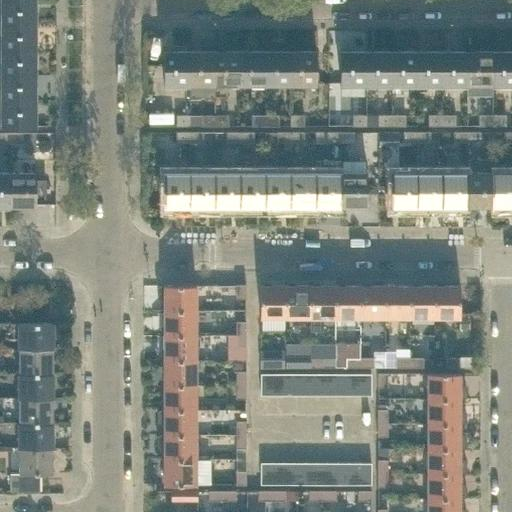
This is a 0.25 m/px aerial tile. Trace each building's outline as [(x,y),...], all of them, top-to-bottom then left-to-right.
[(36,24),(35,0),(1,0),(1,24),(36,24)] [(36,50),(36,24),(1,24),(1,50),(36,50)] [(36,75),(36,50),(1,50),(1,75),(36,75)] [(164,85),(190,85),(190,50),(164,50),(164,85)] [(190,85),(215,85),(215,50),(190,50),(190,85)] [(215,85),(240,85),(240,50),(215,50),(215,85)] [(240,85),(265,85),(265,50),(240,50),(240,85)] [(265,85),(291,85),(291,50),(265,50),(265,85)] [(316,85),(316,84),(316,50),(291,50),(291,85),(316,85)] [(366,85),(366,50),(340,50),(340,85),(366,85)] [(391,85),(391,50),(366,50),(366,85),(391,85)] [(417,85),(417,50),(391,50),(391,85),(417,85)] [(442,85),(442,50),(417,50),(417,85),(442,85)] [(467,85),(467,50),(442,50),(442,85),(467,85)] [(492,85),(492,50),(467,50),(467,85),(492,85)] [(511,84),(511,50),(492,50),(492,85),(511,84)] [(36,100),(36,75),(1,75),(1,100),(36,100)] [(36,126),(36,100),(1,100),(1,126),(36,126)] [(173,112),(149,113),(149,123),(174,122),(173,112)] [(176,125),(190,125),(190,114),(176,114),(176,125)] [(215,125),(215,114),(201,114),(201,125),(215,125)] [(215,114),(215,125),(228,125),(228,114),(215,114)] [(265,125),(265,114),(252,114),(252,125),(265,125)] [(265,114),(265,125),(279,125),(279,114),(265,114)] [(304,125),(304,114),(290,114),(290,125),(304,125)] [(366,125),(366,114),(353,114),(353,125),(366,125)] [(391,125),(391,114),(378,114),(378,125),(391,125)] [(391,114),(391,125),(405,125),(405,114),(391,114)] [(442,125),(442,114),(428,114),(428,125),(442,125)] [(442,114),(442,125),(455,125),(455,114),(442,114)] [(492,125),(492,114),(479,114),(479,125),(492,125)] [(492,114),(492,125),(506,125),(506,114),(492,114)] [(0,142),(10,143),(10,132),(0,131),(0,142)] [(190,142),(190,131),(176,131),(176,142),(190,142)] [(203,142),(203,131),(190,131),(190,142),(203,142)] [(240,142),(240,131),(227,131),(226,142),(240,142)] [(240,131),(240,142),(254,142),(254,131),(240,131)] [(291,142),(291,131),(277,131),(277,142),(291,142)] [(291,131),(291,142),(304,142),(304,131),(291,131)] [(340,142),(340,131),(327,131),(327,142),(340,142)] [(340,131),(340,142),(354,142),(354,131),(340,131)] [(417,142),(417,131),(403,131),(403,142),(417,142)] [(417,131),(417,142),(430,142),(430,131),(417,131)] [(467,142),(467,131),(453,131),(453,142),(467,142)] [(467,131),(467,142),(481,142),(481,131),(467,131)] [(23,143),(24,132),(10,132),(10,143),(23,143)] [(36,132),(24,132),(23,143),(24,151),(36,151),(36,132)] [(0,206),(10,206),(10,172),(0,171),(0,206)] [(164,206),(190,206),(190,171),(164,171),(164,206)] [(190,206),(215,206),(215,171),(190,171),(190,206)] [(215,206),(240,206),(240,171),(215,171),(215,206)] [(265,206),(265,171),(240,171),(240,206),(265,206)] [(265,206),(290,206),(290,171),(265,171),(265,206)] [(290,206),(315,206),(315,171),(290,171),(290,206)] [(315,206),(340,206),(340,171),(315,171),(315,206)] [(340,206),(366,206),(366,171),(340,171),(340,206)] [(417,206),(417,171),(391,171),(391,206),(417,206)] [(442,206),(442,171),(417,171),(417,206),(442,206)] [(467,206),(467,171),(442,171),(442,206),(467,206)] [(492,206),(492,172),(467,171),(467,206),(492,206)] [(511,206),(511,171),(492,172),(492,206),(511,206)] [(36,206),(36,172),(10,172),(10,206),(36,206)] [(348,284),(348,282),(337,282),(337,284),(335,284),(335,317),(360,317),(360,284),(348,284)] [(372,284),(372,282),(362,282),(362,284),(360,284),(360,317),(385,317),(385,284),(372,284)] [(422,284),(422,282),(412,282),(412,284),(409,284),(409,317),(434,317),(434,284),(422,284)] [(447,284),(447,282),(437,282),(437,284),(434,284),(434,317),(460,317),(460,284),(447,284)] [(196,310),(196,284),(164,284),(164,285),(162,285),(158,287),(158,297),(162,299),(164,299),(164,310),(196,310)] [(246,298),(246,284),(237,284),(237,298),(246,298)] [(286,317),(286,284),(260,284),(260,317),(286,317)] [(310,317),(310,284),(286,284),(286,317),(310,317)] [(335,317),(335,284),(310,284),(310,317),(335,317)] [(409,317),(409,284),(385,284),(385,317),(409,317)] [(196,334),(196,310),(164,310),(164,311),(162,311),(158,312),(158,323),(162,324),(164,324),(164,334),(196,334)] [(237,334),(246,334),(246,321),(237,321),(237,334)] [(52,348),(52,322),(20,322),(20,347),(52,348)] [(196,359),(196,334),(164,334),(164,335),(162,335),(158,337),(158,347),(162,349),(164,349),(164,359),(196,359)] [(246,334),(237,334),(228,334),(228,344),(237,344),(237,348),(246,348),(246,334)] [(360,367),(360,357),(347,357),(347,343),(336,343),(336,367),(360,367)] [(52,372),(52,348),(20,347),(20,372),(52,372)] [(423,367),(423,348),(409,348),(409,350),(409,367),(423,367)] [(284,367),(284,350),(260,350),(260,367),(284,367)] [(385,367),(385,350),(373,350),(373,357),(360,357),(360,367),(385,367)] [(409,350),(396,350),(385,350),(385,367),(409,367),(409,350)] [(310,367),(310,357),(297,357),(297,367),(310,367)] [(310,357),(310,367),(324,367),(324,357),(310,357)] [(460,367),(460,357),(446,357),(446,367),(460,367)] [(196,384),(196,359),(164,359),(164,384),(196,384)] [(236,384),(246,384),(246,371),(236,371),(236,384)] [(52,397),(52,372),(20,372),(20,397),(52,397)] [(378,386),(387,386),(387,372),(378,372),(378,386)] [(462,397),(466,395),(466,385),(462,383),(460,383),(460,372),(427,372),(427,398),(460,398),(460,397),(462,397)] [(273,394),(273,373),(261,373),(261,394),(273,394)] [(284,394),(284,373),(273,373),(273,394),(284,394)] [(294,394),(294,373),(284,373),(284,394),(294,394)] [(305,394),(305,373),(294,373),(294,394),(305,394)] [(316,394),(316,373),(305,373),(305,394),(316,394)] [(327,394),(327,373),(316,373),(316,394),(327,394)] [(338,394),(338,373),(327,373),(327,394),(338,394)] [(349,394),(349,373),(338,373),(338,394),(349,394)] [(359,395),(359,373),(349,373),(349,394),(359,395)] [(372,394),(372,373),(359,373),(359,395),(372,394)] [(196,409),(196,384),(164,384),(164,385),(162,385),(158,386),(158,397),(162,399),(164,399),(164,409),(196,409)] [(246,398),(246,384),(236,384),(237,398),(246,398)] [(52,422),(52,397),(20,397),(20,422),(52,422)] [(462,422),(466,420),(466,410),(462,408),(460,408),(460,398),(427,398),(427,423),(460,423),(460,422),(462,422)] [(196,433),(196,409),(164,409),(164,410),(162,410),(158,411),(158,422),(162,423),(164,423),(164,433),(196,433)] [(378,423),(387,423),(387,409),(378,409),(378,423)] [(236,433),(246,433),(246,420),(236,420),(236,433)] [(52,447),(52,422),(20,422),(20,447),(52,447)] [(387,436),(387,423),(378,423),(378,436),(387,436)] [(462,447),(466,445),(466,435),(462,433),(460,433),(460,423),(427,423),(427,447),(460,447),(462,447)] [(196,459),(196,433),(164,433),(164,434),(162,434),(158,436),(158,446),(162,448),(164,448),(164,458),(196,459)] [(246,447),(246,433),(236,433),(236,447),(246,447)] [(52,472),(52,447),(20,447),(20,472),(52,472)] [(462,472),(466,470),(466,459),(462,458),(460,458),(460,447),(427,447),(427,472),(460,472),(460,471),(462,472)] [(196,484),(196,459),(164,458),(164,459),(162,459),(158,461),(158,471),(162,473),(164,473),(164,484),(196,484)] [(378,472),(387,472),(387,459),(378,459),(378,472)] [(273,483),(273,462),(261,462),(261,483),(273,483)] [(284,483),(284,462),(273,462),(273,483),(284,483)] [(284,483),(295,483),(295,462),(284,462),(284,483)] [(306,483),(306,462),(295,462),(295,483),(306,483)] [(317,483),(317,462),(306,462),(306,483),(317,483)] [(327,483),(327,462),(317,462),(317,483),(327,483)] [(327,483),(338,483),(338,462),(327,462),(327,483)] [(349,483),(349,462),(338,462),(338,483),(349,483)] [(360,483),(360,462),(349,462),(349,483),(360,483)] [(372,483),(372,462),(360,462),(360,483),(372,483)] [(246,484),(246,470),(236,470),(236,484),(246,484)] [(387,486),(387,472),(378,472),(378,486),(387,486)] [(462,496),(466,495),(466,484),(462,482),(460,482),(460,472),(427,472),(427,497),(460,497),(460,496),(462,496)] [(186,500),(186,490),(172,490),(172,500),(186,500)] [(222,500),(222,490),(209,490),(209,500),(222,500)] [(222,490),(222,500),(236,500),(236,490),(222,490)] [(272,500),(272,490),(259,490),(259,500),(272,500)] [(272,490),(272,500),(286,500),(286,490),(272,490)] [(321,500),(321,490),(309,490),(309,500),(321,500)] [(321,490),(321,500),(336,500),(336,490),(321,490)] [(372,500),(372,490),(358,490),(358,500),(372,500)] [(465,511),(466,509),(462,507),(460,507),(460,497),(427,497),(427,511),(465,511)]
